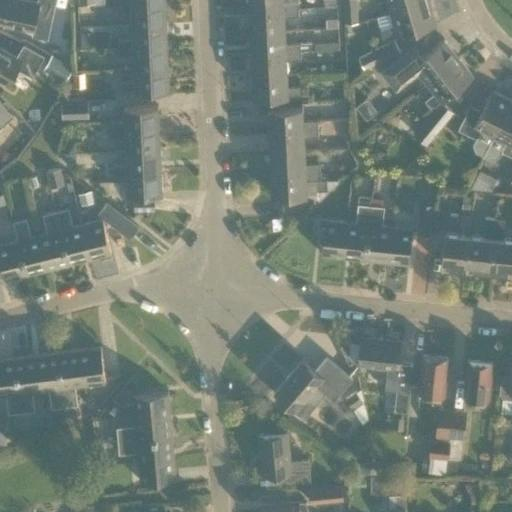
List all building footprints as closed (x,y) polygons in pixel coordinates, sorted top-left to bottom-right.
[(51,21),(55,0),(37,0),(37,1),(30,0),(0,0),(0,21),(33,29),(36,17),(51,21)] [(131,11),(132,24),(166,22),(166,0),(116,3),(117,11),(131,11)] [(248,0),(249,9),(298,7),(297,0),(248,0)] [(358,22),(356,0),(343,0),(345,23),(358,22)] [(430,0),(390,12),(394,24),(380,27),(383,37),(397,34),(436,23),(430,0)] [(386,0),(390,12),(430,0),(429,0),(386,0)] [(249,9),(250,31),(285,29),(284,16),(299,15),(298,7),(249,9)] [(118,38),(118,46),(167,44),(166,22),(132,24),(132,37),(118,38)] [(250,31),(251,52),(300,50),(300,42),(286,43),(285,29),(250,31)] [(444,38),(423,55),(414,45),(382,71),(396,89),(418,72),(426,82),(458,56),(444,38)] [(359,57),(365,68),(381,60),(382,60),(401,51),(395,39),(359,57)] [(300,50),(310,49),(310,40),(300,41),(300,42),(300,50)] [(32,76),(44,55),(23,43),(16,56),(0,46),(0,78),(8,83),(17,67),(32,76)] [(133,54),(133,67),(168,65),(167,44),(118,46),(118,55),(133,54)] [(251,52),(252,74),(287,72),(287,59),(301,59),(300,50),(251,52)] [(44,68),(64,79),(72,65),(52,54),(44,68)] [(458,56),(426,82),(434,92),(425,99),(431,107),(441,100),(473,75),(458,56)] [(168,65),(133,67),(134,80),(120,81),(120,90),(134,89),(169,88),(168,65)] [(74,86),(85,86),(84,72),(73,72),(74,86)] [(287,72),(252,74),(253,96),(288,95),(288,94),(303,94),(302,85),(288,86),(287,72)] [(483,155),(483,154),(493,134),(511,99),(492,89),(481,109),(470,104),(458,128),(477,138),(473,144),(475,151),(483,155)] [(367,118),(377,110),(366,97),(356,105),(367,118)] [(511,98),(511,99),(493,134),(483,154),(491,158),(498,155),(501,150),(511,155),(511,98)] [(0,127),(13,115),(0,100),(0,127)] [(62,103),(62,118),(89,117),(88,102),(62,103)] [(425,125),(435,132),(452,111),(442,104),(425,125)] [(110,121),(110,128),(159,126),(158,105),(123,106),(124,120),(110,121)] [(268,108),(269,130),(318,127),(318,119),(303,120),(303,106),(268,108)] [(125,137),(125,149),(160,148),(159,126),(110,128),(111,137),(125,137)] [(269,130),(270,151),(305,149),(304,137),(319,136),(318,127),(269,130)] [(161,169),(160,148),(125,149),(126,163),(112,164),(112,172),(161,169)] [(305,163),(305,149),(270,151),(271,173),(320,170),(320,162),(305,163)] [(427,166),(424,160),(417,159),(413,165),(416,172),(423,172),(427,166)] [(60,168),(48,170),(51,184),(63,182),(60,168)] [(161,169),(112,172),(113,180),(127,180),(128,193),(162,192),(161,169)] [(321,179),(320,170),(271,173),(272,195),(320,193),(320,190),(327,189),(326,179),(321,179)] [(81,204),(94,201),(91,189),(78,193),(81,204)] [(370,204),(371,195),(359,194),(358,203),(370,204)] [(135,211),(155,210),(155,197),(134,198),(135,211)] [(107,202),(98,213),(130,238),(138,227),(107,202)] [(343,256),(365,258),(371,204),(370,204),(358,203),(356,222),(347,221),(343,256)] [(416,233),(430,235),(433,205),(420,203),(416,233)] [(384,205),(371,204),(365,258),(387,260),(391,225),(382,224),(384,205)] [(69,206),(56,210),(69,262),(90,257),(82,223),(73,225),(69,206)] [(47,232),(39,234),(48,268),(69,262),(56,210),(43,213),(47,232)] [(314,211),(313,223),(324,224),(325,212),(314,211)] [(469,234),(471,214),(461,213),(459,233),(432,230),(429,254),(442,255),(441,265),(466,268),(469,234)] [(483,235),(469,234),(466,268),(490,270),(495,217),(485,216),(483,235)] [(13,220),(18,239),(26,273),(48,268),(39,234),(31,236),(27,217),(13,220)] [(511,238),(503,237),(505,218),(495,217),(490,270),(511,272),(511,238)] [(103,218),(82,223),(90,257),(111,252),(103,218)] [(322,253),(343,256),(347,221),(325,218),(322,253)] [(412,228),(391,225),(387,260),(409,263),(412,228)] [(0,256),(5,279),(26,273),(18,239),(0,243),(0,256)] [(361,335),(358,363),(387,366),(385,389),(397,390),(395,410),(408,411),(410,391),(412,363),(399,362),(401,339),(361,335)] [(101,346),(79,349),(84,384),(105,381),(101,346)] [(79,349),(58,352),(64,406),(78,404),(75,385),(84,384),(79,349)] [(503,397),(511,397),(511,351),(509,376),(501,375),(499,392),(503,397)] [(58,352),(36,354),(40,389),(49,388),(51,407),(64,406),(58,352)] [(36,354),(14,357),(21,411),(35,409),(32,390),(40,389),(36,354)] [(443,403),(448,357),(423,354),(419,392),(432,394),(431,402),(443,403)] [(8,413),(21,411),(14,357),(0,359),(0,394),(6,394),(8,413)] [(334,399),(350,380),(324,358),(315,369),(302,359),(274,392),(304,418),(326,393),(334,399)] [(468,359),(464,397),(463,405),(476,406),(477,398),(488,400),(493,361),(468,359)] [(353,408),(363,401),(356,390),(345,397),(353,408)] [(133,394),(135,416),(170,413),(168,391),(133,394)] [(114,414),(122,405),(113,397),(105,406),(114,414)] [(436,434),(450,436),(453,408),(439,407),(436,434)] [(453,408),(450,436),(463,437),(466,409),(453,408)] [(116,426),(118,439),(172,434),(170,413),(135,416),(136,424),(116,426)] [(405,429),(406,416),(391,415),(390,427),(405,429)] [(285,471),(287,485),(310,483),(308,458),(290,460),(287,431),(259,433),(263,473),(285,471)] [(138,451),(139,459),(174,456),(172,434),(118,439),(118,449),(119,453),(138,451)] [(429,456),(448,458),(448,457),(450,442),(431,439),(429,456)] [(176,478),(174,456),(139,459),(141,481),(176,478)] [(370,473),(371,462),(359,461),(358,472),(370,473)] [(392,475),(392,489),(405,489),(405,475),(392,475)] [(84,477),(85,491),(95,490),(94,476),(84,477)] [(309,488),(310,502),(342,498),(341,485),(309,488)] [(390,507),(390,511),(404,511),(404,507),(402,507),(402,499),(393,499),(393,507),(390,507)] [(298,500),(260,504),(260,511),(304,511),(308,511),(307,500),(298,501),(298,500)]
